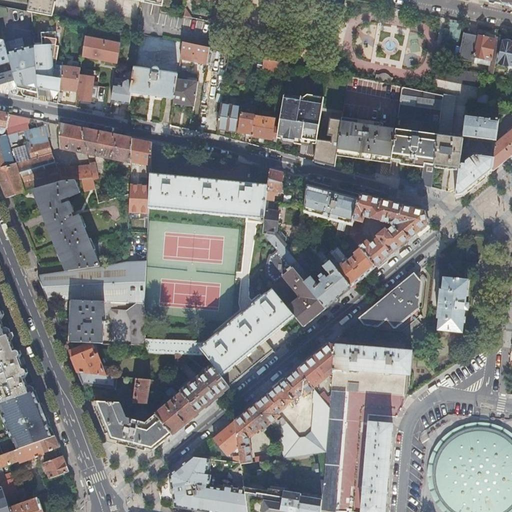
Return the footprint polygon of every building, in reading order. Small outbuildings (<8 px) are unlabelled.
[(140,0),(141,0),(30,0),(28,11),(52,16),(55,0),(140,0)] [(216,22),(218,13),(208,20),(216,22)] [(42,45),(35,45),(36,64),(44,64),(42,46),(58,48),(59,45),(56,45),(57,38),(56,38),(56,31),(41,32),(42,45)] [(488,74),(493,75),(500,40),(464,32),(459,58),(474,61),(475,56),(491,60),(490,64),(488,74)] [(180,58),(183,42),(140,33),(131,87),(131,91),(174,98),(178,70),(180,58)] [(36,64),(35,45),(26,47),(23,37),(5,42),(10,61),(13,71),(18,90),(38,94),(38,86),(38,84),(36,64)] [(83,56),(117,63),(120,44),(85,37),(83,56)] [(0,64),(10,61),(5,42),(4,40),(0,38),(0,64)] [(511,42),(503,41),(499,62),(511,64),(511,42)] [(207,63),(210,47),(183,42),(180,58),(207,63)] [(58,48),(42,46),(44,64),(36,64),(38,84),(51,83),(50,89),(60,91),(60,89),(63,65),(56,64),(58,48)] [(281,65),(282,62),(263,58),(262,67),(277,70),(279,64),(281,65)] [(78,61),(64,60),(63,65),(60,89),(71,90),(78,91),(80,75),(81,68),(77,68),(78,64),(78,61)] [(481,73),(437,64),(434,77),(478,86),(481,73)] [(182,70),(178,70),(174,98),(173,103),(194,107),(198,82),(181,79),(182,70)] [(18,90),(13,71),(0,74),(0,91),(13,94),(14,94),(15,94),(16,94),(17,93),(18,93),(18,92),(18,91),(18,90)] [(392,81),(393,77),(392,77),(391,77),(390,77),(390,76),(389,76),(388,75),(387,74),(386,74),(385,73),(384,73),(383,73),(382,73),(381,74),(380,74),(378,74),(376,74),(376,78),(392,81)] [(94,77),(80,75),(78,91),(77,94),(77,99),(80,99),(91,101),(94,77)] [(131,91),(131,87),(114,84),(111,100),(129,103),(131,91)] [(431,92),(402,86),(398,118),(439,125),(444,94),(431,92)] [(444,93),(444,94),(439,125),(439,131),(451,133),(457,95),(444,93)] [(317,140),(317,139),(324,96),(308,94),(304,97),(303,97),(302,98),(283,95),(278,128),(277,138),(302,141),(302,138),(317,140)] [(499,98),(489,96),(487,104),(497,106),(499,98)] [(217,127),(238,131),(241,113),(242,106),(221,103),(217,127)] [(29,122),(30,118),(0,112),(0,133),(2,134),(5,133),(6,131),(6,135),(7,135),(31,129),(29,122)] [(251,133),(254,115),(241,113),(238,131),(251,133)] [(314,160),(334,166),(336,156),(342,117),(342,115),(331,113),(328,135),(333,136),(332,141),(317,139),(317,140),(314,160)] [(276,138),(277,138),(278,128),(274,127),(275,119),(254,115),(251,133),(251,135),(272,139),(272,138),(276,138)] [(464,136),(495,141),(498,120),(466,115),(464,136)] [(372,156),(391,159),(396,128),(382,127),(383,123),(342,117),(336,156),(372,160),(372,156)] [(88,153),(82,128),(60,124),(60,148),(87,153),(88,153)] [(48,135),(45,126),(36,128),(39,138),(48,135)] [(39,138),(36,128),(30,130),(31,138),(26,139),(28,145),(18,148),(17,145),(10,147),(7,135),(6,135),(0,136),(0,167),(53,153),(48,135),(39,138)] [(131,161),(132,138),(82,128),(88,153),(106,157),(107,155),(112,156),(111,158),(131,161)] [(425,186),(431,186),(433,168),(438,134),(396,128),(391,159),(400,160),(400,164),(423,167),(421,180),(422,180),(425,186)] [(511,153),(511,129),(511,130),(511,131),(511,132),(501,143),(495,143),(493,157),(492,170),(511,153)] [(433,168),(459,171),(460,162),(461,154),(463,143),(463,138),(449,137),(450,133),(438,132),(438,134),(433,168)] [(151,165),(152,142),(132,138),(131,161),(151,165)] [(61,180),(58,168),(53,153),(0,167),(0,181),(1,184),(6,196),(35,188),(61,181),(61,180)] [(462,194),(492,170),(493,157),(474,154),(465,162),(465,163),(460,162),(459,171),(456,196),(462,194)] [(92,177),(93,180),(98,179),(94,162),(89,163),(90,165),(92,177)] [(74,179),(92,177),(90,165),(58,168),(61,180),(74,179)] [(280,192),(282,173),(269,169),(268,183),(266,200),(273,201),(274,191),(280,192)] [(255,221),(264,222),(266,200),(268,183),(150,173),(150,185),(149,208),(255,217),(255,221)] [(69,271),(100,266),(79,215),(73,218),(71,213),(74,212),(70,201),(66,202),(65,198),(80,192),(74,179),(61,180),(61,181),(35,188),(69,271)] [(150,185),(130,184),(129,212),(149,213),(149,208),(150,185)] [(352,225),(359,198),(307,184),(304,212),(352,225)] [(359,198),(352,225),(350,234),(361,248),(376,266),(428,223),(425,211),(360,193),(359,198)] [(284,257),(290,253),(293,250),(286,240),(287,239),(287,236),(281,230),(277,229),(277,230),(278,212),(273,211),(274,201),(273,201),(266,200),(264,222),(263,233),(278,250),(284,257)] [(314,241),(324,253),(328,250),(320,240),(314,241)] [(329,260),(351,286),(376,266),(361,248),(354,253),(356,255),(354,257),(352,255),(349,257),(351,259),(349,261),(337,246),(326,256),(329,260)] [(462,257),(472,263),(478,254),(468,248),(462,257)] [(282,275),(292,267),(284,257),(278,250),(272,255),(271,254),(269,257),(268,261),(268,264),(267,268),(268,272),(269,277),(270,276),(275,281),(282,275)] [(326,307),(351,286),(329,260),(323,265),(330,274),(326,277),(325,275),(320,279),(321,281),(318,283),(311,275),(309,276),(290,253),(284,257),(292,267),(326,307)] [(145,303),(146,260),(127,262),(111,264),(111,265),(100,266),(69,271),(38,275),(48,299),(73,300),(104,301),(136,302),(145,303)] [(303,326),(326,307),(292,267),(282,275),(299,294),(303,295),(303,298),(300,297),(288,307),(295,315),(303,326)] [(421,282),(414,273),(360,318),(365,324),(378,325),(378,329),(402,331),(402,327),(418,313),(421,282)] [(444,277),(438,330),(463,332),(468,280),(460,279),(459,279),(459,278),(457,277),(457,279),(444,277)] [(272,288),(283,301),(287,297),(274,282),(270,285),(272,288)] [(214,365),(220,374),(265,340),(295,315),(288,307),(283,301),(272,288),(210,339),(208,337),(207,337),(204,339),(201,339),(198,340),(145,338),(145,345),(149,352),(174,353),(193,354),(206,355),(214,365)] [(103,321),(104,301),(73,300),(71,342),(92,342),(103,343),(103,324),(105,324),(105,321),(103,321)] [(145,345),(145,338),(145,332),(145,324),(145,303),(136,302),(125,311),(130,321),(131,344),(145,345)] [(0,335),(10,332),(8,328),(5,326),(3,327),(0,319),(2,318),(3,314),(2,311),(0,309),(0,335)] [(420,316),(418,313),(402,327),(402,331),(420,316)] [(10,332),(0,335),(0,402),(3,402),(27,393),(29,392),(27,387),(22,375),(24,374),(25,372),(24,369),(22,368),(21,368),(16,356),(17,355),(18,353),(17,351),(15,349),(12,351),(10,344),(16,342),(12,331),(10,332)] [(265,340),(220,374),(229,385),(272,349),(265,340)] [(95,348),(92,342),(71,342),(65,341),(77,371),(109,375),(109,373),(105,372),(98,354),(99,354),(96,348),(95,348)] [(328,371),(333,371),(333,370),(335,344),(330,343),(298,369),(313,387),(320,382),(318,379),(328,371)] [(336,368),(411,375),(412,351),(335,344),(333,370),(335,370),(336,368)] [(174,372),(193,354),(174,353),(174,372)] [(198,413),(229,386),(229,385),(220,374),(214,365),(199,377),(200,378),(195,382),(195,381),(181,391),(182,392),(198,413)] [(255,404),(270,422),(276,417),(279,415),(278,413),(289,404),(293,408),(297,404),(294,399),(302,393),(304,395),(313,387),(298,369),(255,404)] [(117,375),(109,375),(77,371),(83,384),(116,388),(117,375)] [(134,403),(148,403),(150,387),(151,379),(138,377),(134,403)] [(161,384),(157,379),(151,379),(150,387),(153,391),(161,384)] [(347,390),(358,391),(359,383),(348,382),(347,390)] [(173,433),(198,413),(182,392),(178,395),(175,391),(177,390),(173,385),(166,391),(170,395),(172,394),(175,398),(156,413),(173,433)] [(278,419),(276,417),(270,422),(280,434),(279,458),(326,451),(330,407),(315,390),(312,430),(307,436),(299,437),(281,416),(278,419)] [(323,495),(322,509),(335,511),(345,391),(331,390),(330,407),(326,451),(323,495)] [(8,413),(3,415),(12,438),(17,436),(22,448),(51,437),(46,424),(49,422),(47,418),(46,419),(42,407),(43,407),(41,403),(40,403),(38,404),(33,391),(29,392),(27,393),(3,402),(8,413)] [(153,450),(173,433),(156,413),(145,421),(126,416),(120,402),(95,400),(110,438),(153,450)] [(241,461),(241,463),(253,461),(249,437),(255,433),(254,431),(259,427),(261,429),(270,422),(255,404),(235,421),(238,442),(238,445),(239,451),(241,461)] [(235,421),(214,438),(226,452),(238,442),(235,421)] [(385,511),(393,423),(369,421),(367,441),(367,447),(364,486),(363,492),(361,511),(385,511)] [(46,424),(51,437),(54,436),(49,422),(46,424)] [(511,442),(509,439),(505,437),(501,434),(497,432),(493,431),(489,430),(483,429),(479,428),(475,429),(470,429),(466,430),(461,432),(458,433),(453,436),(449,439),(446,442),(443,445),(440,449),(438,453),(436,457),(435,461),(434,465),(433,470),(433,474),(433,479),(433,483),(434,488),(436,492),(438,497),(441,501),(443,504),(446,508),(450,511),(451,511),(506,511),(508,511),(511,507),(511,442)] [(0,455),(0,481),(2,486),(8,502),(16,499),(15,496),(28,491),(25,484),(23,485),(23,487),(21,488),(16,489),(10,472),(4,474),(2,467),(19,461),(19,463),(44,454),(44,453),(59,447),(54,436),(51,437),(22,448),(19,449),(0,455)] [(17,436),(12,438),(14,442),(16,442),(19,449),(22,448),(17,436)] [(227,455),(238,445),(238,442),(226,452),(227,455)] [(233,460),(241,461),(239,451),(232,452),(233,460)] [(49,478),(68,471),(62,455),(43,462),(49,478)] [(213,511),(217,511),(247,511),(245,489),(226,486),(225,489),(206,486),(208,474),(204,474),(206,462),(207,458),(206,458),(191,456),(169,475),(175,505),(213,511)] [(161,502),(175,505),(169,475),(158,484),(161,502)] [(321,511),(322,509),(323,495),(244,484),(245,489),(247,511),(321,511)] [(0,511),(11,511),(10,508),(8,502),(2,486),(0,486),(0,511)] [(38,496),(39,498),(42,507),(53,503),(49,492),(38,496)] [(11,511),(43,511),(42,507),(39,498),(10,508),(11,511)] [(42,507),(43,511),(44,511),(55,508),(53,503),(42,507)]
